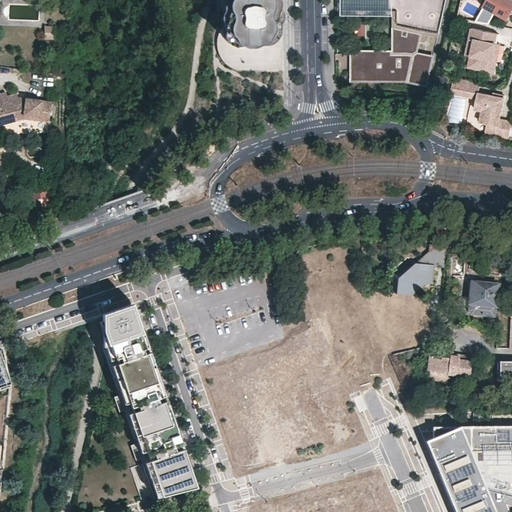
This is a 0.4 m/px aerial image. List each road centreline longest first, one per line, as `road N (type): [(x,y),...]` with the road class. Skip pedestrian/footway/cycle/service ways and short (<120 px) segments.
road 1 (secondary): [(236,156),(179,194),(0,261)]
road 2 (residential): [(222,497),(144,280)]
road 3 (secondary): [(0,303),(151,250)]
road 4 (residential): [(0,331),(144,280)]
